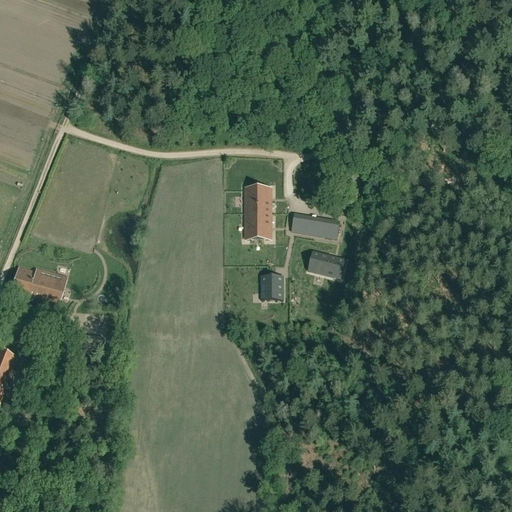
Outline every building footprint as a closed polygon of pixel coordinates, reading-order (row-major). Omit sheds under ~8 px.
[(245,189),(245,214),(271,214),(271,189),(264,189),(252,189),(245,189)] [(245,214),(245,240),(255,240),(255,241),(261,241),(261,240),(271,240),(271,232),(271,222),(271,214),(245,214)] [(293,227),(292,233),(303,235),(304,229),(293,227)] [(304,229),(303,235),(314,237),(315,231),(304,229)] [(315,231),(314,237),(326,239),(327,233),(315,231)] [(327,233),(326,239),(337,241),(338,235),(327,233)] [(341,281),(343,275),(346,262),(313,253),(308,273),(333,279),(341,281)] [(57,309),(65,278),(35,270),(34,274),(19,270),(12,297),(57,309)] [(268,278),(268,302),(284,302),(284,278),(268,278)] [(16,322),(12,330),(19,333),(22,324),(16,322)] [(29,327),(25,338),(32,340),(36,329),(29,327)] [(71,336),(70,351),(71,351),(71,350),(85,351),(86,339),(72,338),(72,336),(71,336)] [(0,403),(2,405),(18,361),(0,354),(0,403)] [(33,368),(29,378),(36,381),(37,381),(41,370),(39,370),(33,368)]
